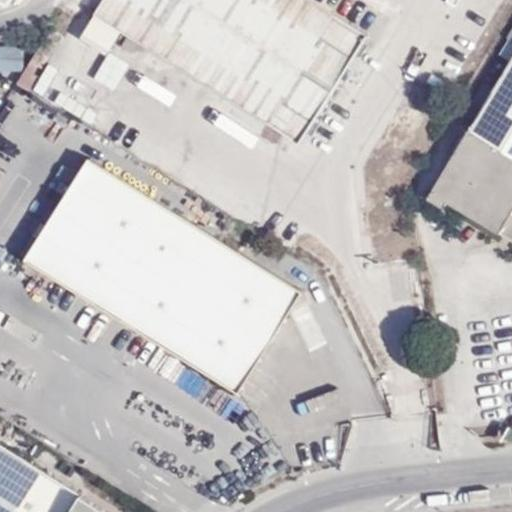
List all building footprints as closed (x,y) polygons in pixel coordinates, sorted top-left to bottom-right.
[(0,0),(0,4),(9,10),(15,0),(0,0)] [(361,28),(313,0),(100,0),(91,15),(296,137),(361,28)] [(511,17),(507,25),(511,27),(511,44),(430,181),(444,191),(447,186),(511,225),(511,17)] [(296,291),(87,154),(18,257),(232,395),(296,291)] [(103,511),(0,445),(0,511),(103,511)]
